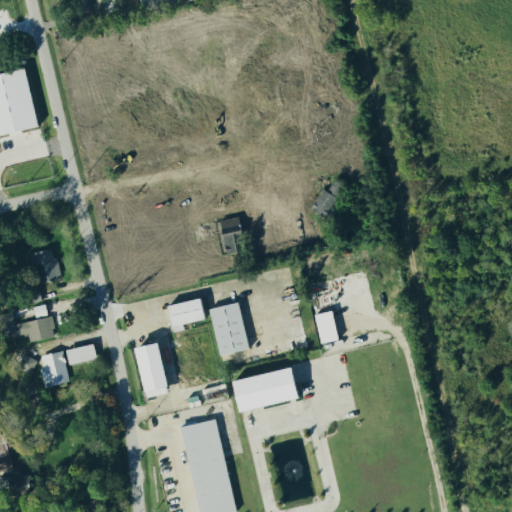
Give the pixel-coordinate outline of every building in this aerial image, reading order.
[(186,0),(142,10),(139,0),(186,0)] [(0,73),(0,134),(37,126),(25,68),(0,73)] [(344,182),(334,177),(327,191),(321,187),(310,210),(333,221),(338,212),(331,208),(344,182)] [(246,249),(238,215),(219,220),(227,253),(246,249)] [(27,253),(34,283),(59,278),(53,248),(27,253)] [(200,297),(167,305),(172,332),(183,329),(182,323),(204,319),(200,297)] [(238,302),(208,309),(219,354),(249,347),(238,302)] [(314,314),(320,343),(338,339),(332,310),(314,314)] [(51,315),(14,323),(12,311),(0,313),(0,326),(3,339),(28,334),(30,341),(55,335),(51,315)] [(135,347),(146,397),(169,392),(157,342),(135,347)] [(93,343),(66,350),(69,364),(96,358),(93,343)] [(41,355),(62,350),(69,381),(44,387),(40,368),(44,368),(41,355)] [(23,354),(17,366),(30,373),(36,360),(23,354)] [(233,379),(239,410),(298,398),(292,367),(233,379)] [(198,511),(235,511),(236,511),(216,419),(181,426),(198,511)] [(0,474),(0,487),(10,488),(10,493),(29,494),(30,476),(0,474)]
